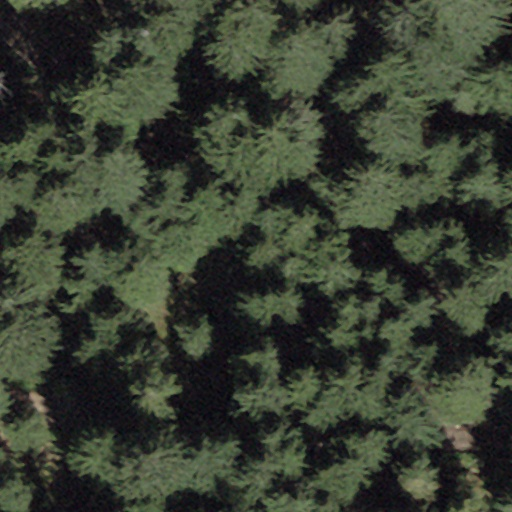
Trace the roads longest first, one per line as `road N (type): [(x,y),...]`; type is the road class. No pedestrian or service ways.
road 1 (track): [(0,0),(97,109),(511,299)]
road 2 (track): [(511,440),(160,444),(0,391)]
